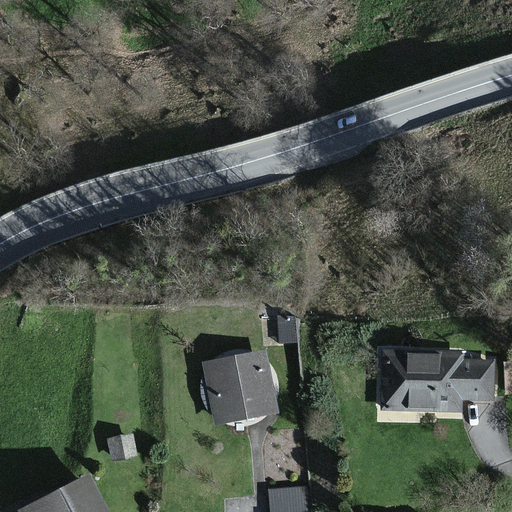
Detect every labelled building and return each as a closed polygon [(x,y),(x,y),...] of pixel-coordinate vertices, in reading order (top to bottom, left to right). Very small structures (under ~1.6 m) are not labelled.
[(297,340),(296,317),(281,317),(281,340),(297,340)] [(462,362),(462,351),(385,349),(383,406),(460,409),(461,396),(491,397),(492,363),(462,362)] [(278,409),(266,350),(207,362),(219,421),(278,409)] [(107,511),(90,477),(24,510),(24,511),(107,511)] [(308,511),(307,491),(307,488),(274,490),(275,511),(308,511)]
